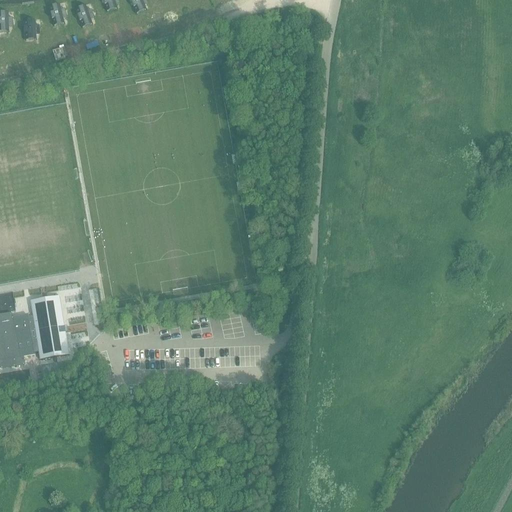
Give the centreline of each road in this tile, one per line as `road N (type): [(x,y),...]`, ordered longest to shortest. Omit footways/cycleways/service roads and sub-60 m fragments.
road 1 (unclassified): [(293,511),(335,0)]
road 2 (track): [(0,84),(305,0)]
